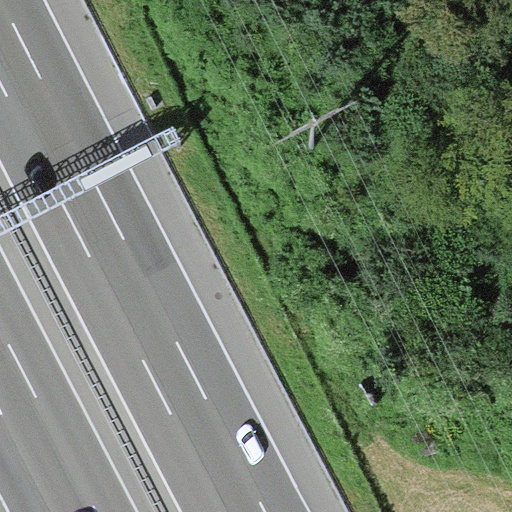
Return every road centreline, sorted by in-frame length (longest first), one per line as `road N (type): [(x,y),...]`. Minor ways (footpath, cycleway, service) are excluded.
road 1 (motorway): [(246,511),(0,32)]
road 2 (track): [(420,0),(364,264)]
road 3 (motorway): [(0,368),(74,511)]
